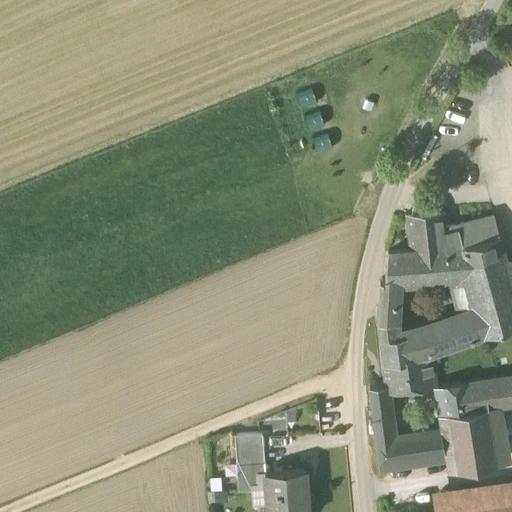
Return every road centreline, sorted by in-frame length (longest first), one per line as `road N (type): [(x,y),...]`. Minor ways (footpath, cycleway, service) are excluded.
road 1 (residential): [(365,511),(355,374),(374,249),(405,156),(496,0)]
road 2 (track): [(12,511),(355,374)]
